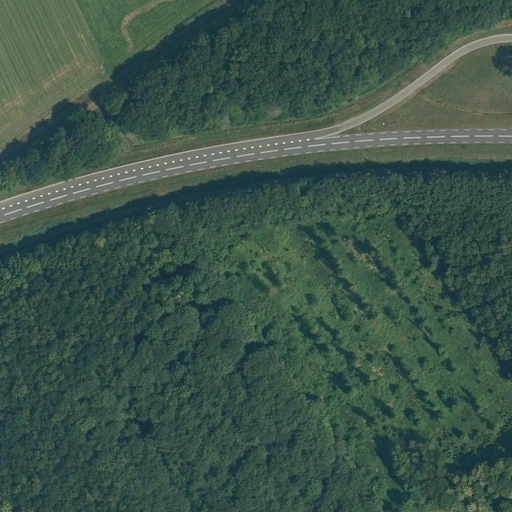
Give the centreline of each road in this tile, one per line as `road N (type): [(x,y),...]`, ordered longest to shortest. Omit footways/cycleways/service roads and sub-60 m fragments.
road 1 (primary): [(0,216),(132,177),(278,150)]
road 2 (primary): [(511,136),(278,150)]
